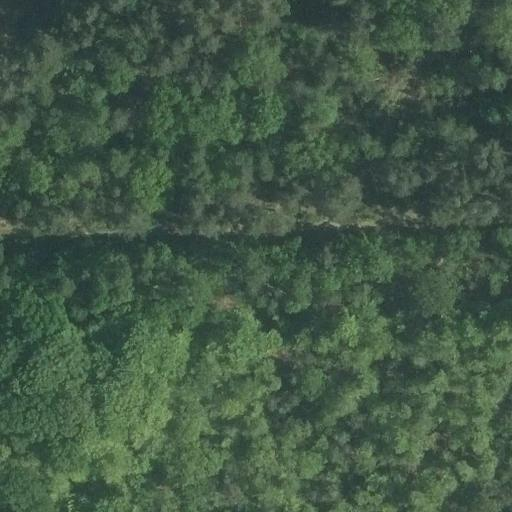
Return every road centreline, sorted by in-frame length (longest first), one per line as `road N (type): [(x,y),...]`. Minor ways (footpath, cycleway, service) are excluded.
road 1 (track): [(511,291),(0,334)]
road 2 (track): [(350,226),(406,90),(467,0)]
road 3 (track): [(78,328),(89,511)]
road 4 (track): [(511,214),(350,226)]
